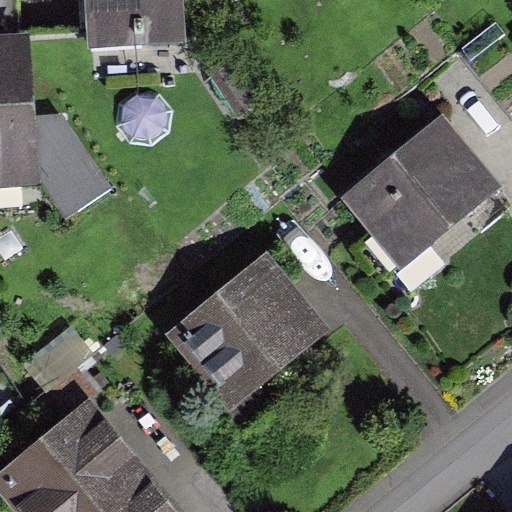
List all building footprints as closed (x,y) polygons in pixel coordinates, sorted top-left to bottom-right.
[(105,0),(107,32),(199,29),(198,0),(105,0)] [(0,42),(0,181),(53,179),(47,41),(0,42)] [(369,177),(423,248),(509,183),(455,113),(369,177)] [(289,249),(201,319),(260,393),(348,323),(289,249)] [(199,511),(121,409),(27,480),(51,511),(199,511)]
